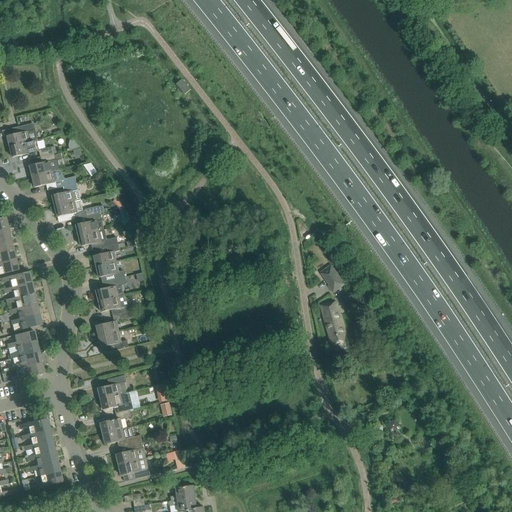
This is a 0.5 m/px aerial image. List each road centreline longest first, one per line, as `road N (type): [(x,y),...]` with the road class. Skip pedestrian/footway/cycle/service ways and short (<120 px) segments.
road 1 (motorway): [(207,0),(361,192),(511,417)]
road 2 (motorway): [(511,357),(388,175),(254,0)]
road 3 (residential): [(59,392),(69,276),(0,182)]
road 4 (residential): [(101,511),(83,486),(59,392)]
